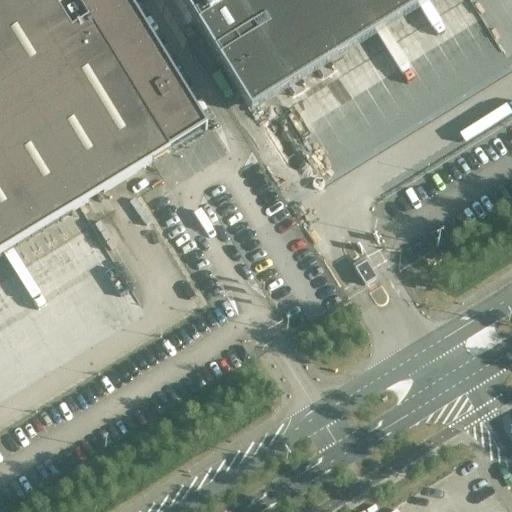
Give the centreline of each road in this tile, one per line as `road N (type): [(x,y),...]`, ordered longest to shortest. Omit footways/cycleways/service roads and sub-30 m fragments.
road 1 (tertiary): [(429,348),(162,511)]
road 2 (tertiary): [(250,511),(458,384)]
